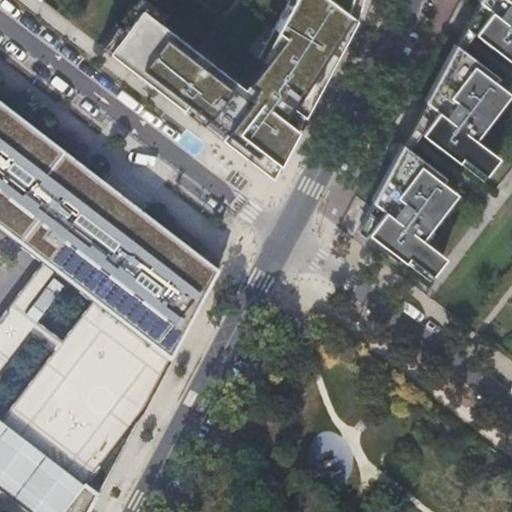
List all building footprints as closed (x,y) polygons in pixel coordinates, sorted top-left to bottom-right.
[(348,23),(353,12),(356,0),(286,0),(257,56),(260,59),(240,85),(139,7),(106,50),(208,128),(268,174),(296,122),(348,23)] [(511,0),(478,0),(478,1),(489,10),(472,31),(508,59),(511,55),(511,0)] [(482,172),(496,155),(473,137),(508,91),(492,79),(495,75),(455,44),(425,101),(435,109),(419,131),(455,159),(458,154),(482,172)] [(0,106),(0,154),(23,125),(0,106)] [(72,163),(23,125),(0,154),(0,233),(13,243),(40,264),(67,286),(89,303),(66,334),(56,346),(0,419),(0,491),(27,511),(87,511),(97,495),(83,485),(142,410),(156,385),(146,377),(152,369),(161,357),(168,362),(207,289),(216,273),(78,167),(72,163)] [(429,273),(443,255),(420,237),(455,191),(439,179),(442,175),(402,144),(372,201),(382,209),(366,231),(402,259),(405,255),(429,273)] [(0,316),(0,356),(7,362),(34,330),(56,346),(66,334),(43,317),(67,286),(40,264),(0,316)]
